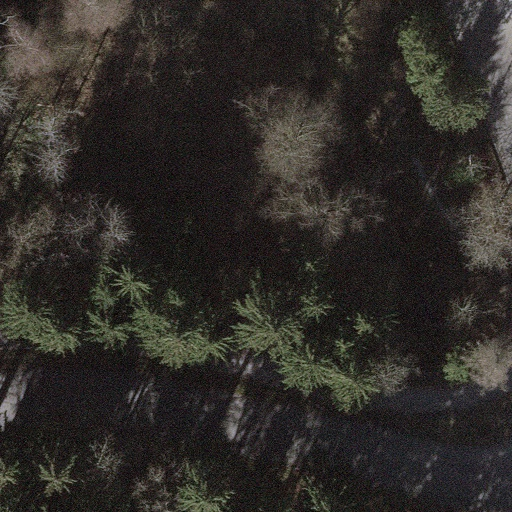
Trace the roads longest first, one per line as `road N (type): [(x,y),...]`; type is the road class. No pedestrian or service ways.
road 1 (track): [(511,378),(471,395),(410,400),(143,341),(0,334)]
road 2 (unclassified): [(511,488),(145,404),(0,400)]
